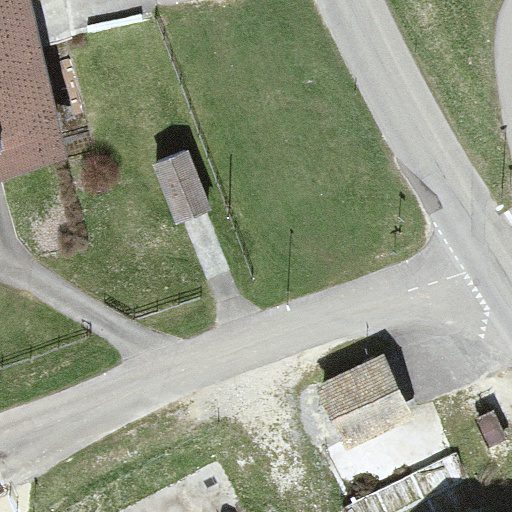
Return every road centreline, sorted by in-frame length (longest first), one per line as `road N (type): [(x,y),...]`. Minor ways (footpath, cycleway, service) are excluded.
road 1 (track): [(510,281),(267,342),(0,448)]
road 2 (tertiary): [(356,0),(446,178),(511,283)]
road 3 (unknown): [(148,389),(60,309),(27,291),(0,247)]
